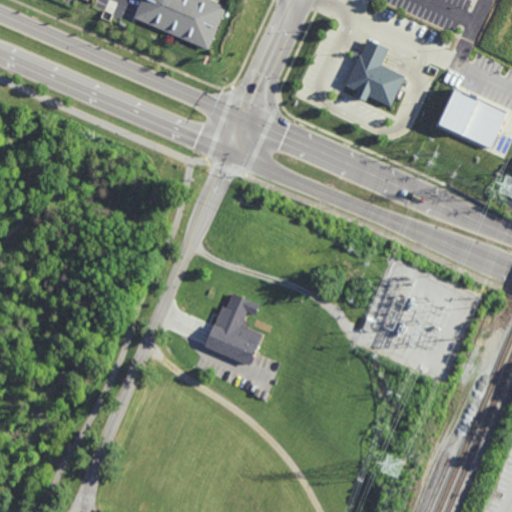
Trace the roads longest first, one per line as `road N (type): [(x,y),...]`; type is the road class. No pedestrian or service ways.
road 1 (secondary): [(511,238),(0,12)]
road 2 (secondary): [(0,53),(511,269)]
road 3 (residential): [(245,119),(118,415),(87,511)]
road 4 (residential): [(296,0),(245,119)]
